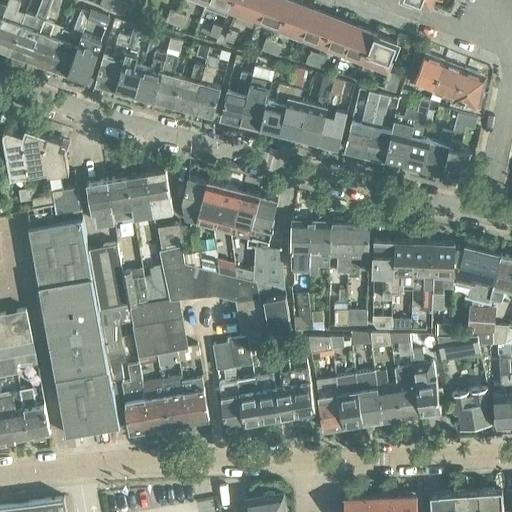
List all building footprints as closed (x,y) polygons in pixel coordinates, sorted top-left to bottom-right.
[(0,46),(11,50),(26,11),(19,8),(21,0),(9,0),(8,5),(0,24),(0,46)] [(26,11),(11,50),(30,57),(44,18),(48,9),(50,0),(37,0),(32,13),(26,11)] [(61,0),(50,0),(48,9),(57,12),(61,0)] [(112,8),(115,0),(101,0),(100,4),(112,8)] [(128,2),(121,0),(115,0),(112,8),(123,13),(128,2)] [(259,16),(264,0),(239,0),(237,8),(259,16)] [(280,24),(289,0),(264,0),(259,16),(280,24)] [(301,33),(311,7),(294,0),(289,0),(280,24),(301,33)] [(89,12),(87,18),(99,22),(103,12),(91,7),(89,12)] [(171,7),(166,19),(174,22),(179,11),(171,7)] [(320,49),(323,41),(333,15),(311,7),(301,33),(298,41),(320,49)] [(49,64),(68,71),(81,33),(86,20),(87,18),(89,12),(81,9),(73,30),(63,27),(49,64)] [(187,14),(179,11),(174,22),(182,26),(187,14)] [(344,49),(354,23),(333,15),(323,41),(344,49)] [(44,18),(30,57),(49,64),(63,27),(55,23),(55,22),(44,18)] [(210,33),(218,36),(223,25),(214,22),(210,33)] [(365,57),(375,31),(354,23),(344,49),(365,57)] [(113,55),(104,52),(96,81),(117,87),(129,43),(130,43),(131,41),(133,35),(135,27),(128,25),(125,33),(120,31),(113,55)] [(229,26),(225,37),(234,41),(238,30),(229,26)] [(141,29),(135,27),(133,35),(139,37),(141,29)] [(375,31),(365,57),(387,66),(397,40),(375,31)] [(150,41),(157,42),(159,34),(152,32),(150,41)] [(68,71),(87,78),(97,50),(101,42),(91,38),(91,36),(81,33),(68,71)] [(267,36),(262,48),(270,51),(275,39),(267,36)] [(168,52),(155,98),(174,103),(182,75),(175,73),(184,40),(172,37),(169,48),(168,52)] [(283,42),(275,39),(270,51),(278,54),(283,42)] [(129,43),(117,87),(136,92),(144,65),(136,62),(141,44),(131,41),(130,43),(129,43)] [(197,54),(208,56),(211,46),(200,43),(197,54)] [(136,92),(155,98),(168,52),(156,49),(151,66),(144,65),(136,92)] [(314,64),(319,52),(310,49),(306,61),(314,64)] [(326,55),(319,52),(314,64),(322,67),(326,55)] [(431,89),(443,59),(426,52),(418,72),(408,69),(404,80),(431,89)] [(208,56),(207,63),(193,108),(213,114),(215,106),(221,86),(213,83),(218,66),(216,65),(218,59),(208,56)] [(459,84),(465,67),(443,59),(431,89),(443,93),(440,102),(449,104),(451,99),(456,84),(459,84)] [(174,103),(193,108),(207,63),(196,60),(191,78),(182,75),(174,103)] [(303,82),(306,67),(297,65),(293,80),(303,82)] [(485,80),(481,73),(465,67),(459,84),(456,84),(451,99),(449,104),(463,107),(479,111),(485,80)] [(228,88),(221,116),(241,121),(251,81),(253,72),(244,70),(238,90),(228,88)] [(389,70),(384,86),(396,90),(401,73),(389,70)] [(261,126),(273,77),(253,72),(251,81),(241,121),(261,126)] [(331,89),(329,97),(319,141),(338,146),(346,117),(348,108),(338,106),(345,79),(334,75),(331,89)] [(280,131),(299,136),(306,108),(299,106),(303,88),(292,85),(280,131)] [(261,126),(280,131),(290,92),(271,87),(261,126)] [(380,92),(370,89),(361,121),(353,119),(346,147),(365,152),(380,92)] [(365,152),(385,157),(391,129),(381,127),(390,94),(380,92),(365,152)] [(299,136),(319,141),(329,97),(320,95),(318,102),(308,100),(306,108),(299,136)] [(405,162),(424,167),(431,139),(422,136),(431,99),(421,97),(418,108),(405,162)] [(401,132),(391,129),(385,157),(405,162),(418,108),(407,106),(401,132)] [(443,172),(463,176),(464,176),(470,147),(460,145),(466,123),(475,126),(477,115),(458,110),(454,127),(453,132),(443,172)] [(6,123),(6,126),(4,132),(12,177),(29,174),(22,137),(25,130),(6,123)] [(424,167),(443,172),(453,132),(454,127),(446,125),(445,129),(443,129),(440,141),(431,139),(424,167)] [(48,170),(44,145),(45,141),(48,132),(47,133),(26,126),(25,130),(22,137),(29,174),(48,170)] [(48,170),(48,174),(50,184),(54,203),(55,206),(56,206),(57,213),(83,208),(78,182),(59,186),(57,172),(69,170),(66,150),(67,147),(61,145),(63,138),(48,132),(45,141),(44,145),(48,170)] [(167,167),(147,171),(154,213),(174,209),(167,167)] [(147,171),(127,174),(135,216),(136,216),(154,213),(147,171)] [(115,220),(135,216),(127,174),(108,177),(115,220)] [(196,221),(207,179),(190,174),(184,197),(187,219),(196,221)] [(115,220),(108,177),(88,180),(93,211),(96,210),(98,223),(115,220)] [(224,183),(207,179),(196,221),(214,226),(224,183)] [(231,230),(242,188),(224,183),(214,226),(231,230)] [(32,195),(32,197),(33,203),(39,202),(39,206),(54,203),(50,184),(40,186),(41,194),(32,195)] [(30,186),(17,188),(19,199),(32,197),(32,195),(30,186)] [(250,235),(250,233),(260,192),(242,188),(231,230),(243,233),(250,235)] [(278,197),(260,192),(250,233),(268,238),(272,224),(272,223),(274,217),(273,216),(278,197)] [(6,198),(0,199),(0,212),(8,211),(6,198)] [(55,213),(29,218),(66,433),(116,424),(120,424),(113,384),(112,379),(109,364),(100,307),(90,247),(84,215),(56,220),(55,213)] [(306,267),(310,268),(310,267),(311,218),(306,218),(306,216),(304,214),(296,213),(294,215),(294,217),(293,217),(292,249),(292,263),(300,263),(300,266),(306,266),(306,267)] [(317,218),(311,218),(310,267),(310,268),(311,268),(311,273),(318,274),(318,266),(322,266),(322,253),(330,253),(331,218),(330,218),(330,217),(327,214),(320,214),(317,217),(317,218)] [(349,273),(350,219),(345,219),(343,216),(331,216),(331,218),(330,253),(338,253),(338,273),(349,273)] [(369,252),(370,224),(370,220),(350,219),(349,273),(360,273),(360,266),(368,266),(369,252)] [(179,223),(159,226),(163,249),(183,245),(183,244),(179,223)] [(392,297),(392,293),(394,238),(374,237),(373,270),(384,270),(383,297),(392,297)] [(415,239),(394,238),(392,293),(404,293),(404,283),(413,283),(415,239)] [(424,304),(432,305),(435,240),(415,239),(413,283),(413,288),(424,288),(424,304)] [(454,273),(455,244),(455,240),(435,240),(432,305),(443,305),(443,291),(444,287),(454,287),(454,273)] [(120,241),(90,247),(100,307),(129,302),(130,302),(124,267),(123,258),(120,241)] [(490,299),(502,253),(494,251),(494,250),(483,247),(483,248),(479,247),(479,246),(467,243),(467,244),(465,244),(464,251),(459,250),(458,251),(458,261),(461,261),(457,276),(458,277),(458,284),(468,286),(465,301),(465,305),(490,306),(490,299)] [(163,249),(161,250),(163,261),(169,295),(170,301),(178,299),(192,298),(186,262),(183,245),(163,249)] [(256,246),(254,279),(258,281),(270,284),(273,285),(286,288),(284,248),(256,246)] [(216,247),(201,249),(204,265),(220,269),(216,247)] [(187,261),(204,265),(201,249),(186,250),(187,261)] [(511,287),(511,255),(502,253),(490,299),(502,302),(505,286),(511,287)] [(236,262),(219,257),(222,271),(223,272),(233,274),(239,276),(236,262)] [(153,284),(147,285),(149,299),(169,295),(163,261),(149,264),(153,284)] [(192,264),(186,262),(192,298),(200,297),(207,296),(201,266),(195,264),(192,264)] [(132,266),(124,267),(130,302),(138,300),(149,299),(147,285),(143,264),(132,266)] [(254,269),(238,265),(239,275),(252,278),(254,269)] [(222,271),(201,266),(207,296),(217,295),(223,272),(222,271)] [(223,272),(217,295),(227,298),(233,274),(223,272)] [(233,274),(227,298),(237,300),(261,296),(261,295),(258,281),(254,279),(244,277),(239,276),(233,274)] [(270,284),(258,281),(261,295),(267,294),(266,291),(271,291),(270,284)] [(293,330),(287,294),(265,298),(271,334),(293,330)] [(130,302),(129,302),(132,320),(134,320),(135,324),(181,316),(178,299),(170,301),(169,295),(149,299),(138,300),(130,302)] [(261,296),(237,300),(239,311),(262,307),(261,296)] [(129,302),(100,307),(109,364),(124,361),(127,360),(123,337),(137,335),(135,324),(134,320),(132,320),(129,302)] [(465,305),(463,335),(479,335),(481,345),(489,344),(488,342),(493,342),(494,325),(494,307),(490,306),(465,305)] [(0,313),(0,365),(4,365),(15,363),(13,354),(36,349),(28,307),(0,312),(0,313)] [(262,307),(239,311),(240,321),(264,317),(262,307)] [(353,323),(351,307),(333,307),(333,323),(353,323)] [(366,307),(351,307),(353,323),(366,323),(366,307)] [(320,328),(317,311),(311,311),(312,327),(320,328)] [(375,326),(391,326),(391,317),(391,314),(371,314),(371,321),(375,326)] [(181,316),(135,324),(137,335),(140,355),(157,352),(158,351),(175,349),(178,348),(187,347),(186,343),(181,316)] [(264,317),(240,321),(242,331),(248,330),(249,340),(268,337),(266,327),(264,317)] [(411,317),(391,317),(391,326),(410,327),(411,317)] [(451,322),(436,322),(436,333),(451,333),(451,322)] [(499,344),(504,344),(509,325),(494,325),(493,342),(499,342),(499,344)] [(371,345),(372,345),(370,330),(350,329),(352,344),(370,342),(371,345)] [(243,334),(230,336),(230,341),(235,366),(253,362),(251,350),(249,340),(248,330),(242,331),(243,334)] [(389,331),(370,330),(372,345),(390,343),(389,331)] [(410,347),(412,347),(410,332),(389,331),(390,343),(409,340),(410,347)] [(422,410),(428,409),(429,412),(432,414),(438,413),(440,410),(439,408),(442,407),(436,375),(428,377),(426,361),(423,346),(421,346),(419,332),(410,332),(412,347),(415,365),(422,410)] [(332,352),(331,346),(330,334),(310,333),(314,359),(321,358),(321,354),(332,352)] [(342,334),(330,334),(331,346),(344,344),(342,334)] [(442,359),(482,352),(481,345),(479,335),(463,335),(438,335),(442,359)] [(268,337),(249,340),(251,350),(262,348),(261,342),(268,340),(268,339),(268,337)] [(302,338),(287,341),(288,352),(304,350),(302,338)] [(178,348),(175,349),(176,359),(199,356),(197,345),(196,341),(186,343),(187,347),(178,348)] [(230,341),(215,343),(219,368),(235,366),(230,341)] [(511,343),(504,344),(499,344),(500,390),(494,390),(497,423),(511,421),(511,343)] [(280,345),(269,346),(272,360),(283,358),(280,345)] [(38,362),(36,349),(13,354),(15,363),(17,373),(20,372),(19,366),(38,362)] [(158,351),(157,352),(158,359),(159,362),(176,359),(175,349),(158,351)] [(157,352),(140,355),(141,361),(158,359),(157,352)] [(124,361),(109,364),(112,379),(126,376),(124,361)] [(131,379),(123,381),(131,430),(150,426),(143,381),(139,362),(128,364),(131,379)] [(17,373),(15,363),(4,365),(6,375),(17,373)] [(395,368),(397,382),(402,414),(422,410),(415,365),(395,368)] [(379,366),(375,367),(383,417),(402,414),(397,382),(389,383),(387,369),(379,370),(379,366)] [(291,370),(298,413),(316,410),(309,367),(291,370)] [(371,370),(365,371),(367,387),(358,388),(363,420),(383,417),(375,367),(371,368),(371,370)] [(281,384),(276,385),(281,416),(298,413),(291,370),(279,372),(281,384)] [(273,371),(254,374),(262,419),(281,416),(276,385),(273,371)] [(342,374),(336,375),(344,423),(363,420),(358,388),(355,372),(342,374)] [(183,374),(162,378),(170,423),(190,420),(183,379),(183,374)] [(254,374),(237,377),(244,422),(246,422),(247,425),(249,424),(255,423),(257,423),(257,420),(262,419),(254,374)] [(344,423),(336,375),(317,378),(324,426),(344,423)] [(202,376),(183,379),(190,420),(209,417),(202,376)] [(244,422),(237,377),(220,380),(227,425),(244,422)] [(162,378),(143,381),(150,426),(170,423),(162,378)] [(481,381),(482,386),(452,391),(459,424),(493,418),(489,398),(490,398),(487,380),(481,381)] [(51,431),(49,423),(45,401),(37,403),(34,385),(22,388),(25,405),(31,435),(51,431)] [(11,439),(31,435),(25,405),(17,406),(15,392),(8,393),(8,391),(2,392),(11,439)] [(0,441),(11,439),(2,392),(0,392),(0,441)] [(503,487),(479,488),(480,511),(504,511),(502,488),(503,488),(504,488),(504,487),(503,487)] [(480,511),(479,488),(478,488),(478,489),(470,490),(470,489),(455,490),(456,511),(480,511)] [(456,511),(455,490),(439,491),(439,492),(431,493),(432,511),(456,511)] [(264,496),(261,497),(248,499),(247,500),(248,506),(246,507),(246,511),(286,511),(283,493),(275,494),(275,492),(271,491),(267,491),(264,494),(264,496)] [(405,494),(392,494),(392,511),(417,511),(417,493),(414,494),(412,491),(407,491),(405,494)] [(369,511),(392,511),(392,494),(390,494),(387,492),(383,492),(381,495),(369,495),(369,511)] [(366,495),(363,493),(359,493),(357,495),(345,496),(345,511),(369,511),(369,495),(366,495)] [(67,511),(65,495),(0,502),(0,511),(67,511)]
